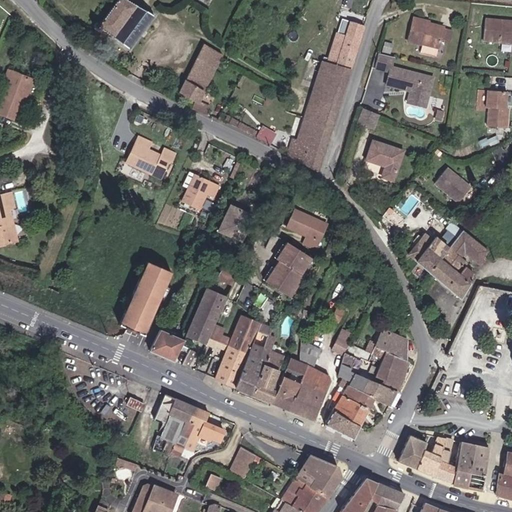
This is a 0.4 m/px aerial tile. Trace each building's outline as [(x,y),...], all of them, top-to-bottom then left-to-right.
[(120,0),(98,28),(133,50),(157,15),(130,0),(120,0)] [(489,36),(511,37),(511,15),(491,13),(489,36)] [(450,23),(420,14),(414,37),(429,42),(428,47),(443,51),(450,23)] [(355,72),(370,28),(359,24),(354,38),(345,35),(335,65),(355,72)] [(511,42),(503,44),(504,50),(511,49),(511,42)] [(201,103),(201,102),(225,57),(207,46),(182,93),(201,103)] [(401,53),(386,49),(382,63),(396,67),(393,80),(412,85),(413,82),(418,84),(416,90),(434,95),(440,74),(398,62),(401,53)] [(27,81),(33,83),(39,65),(12,56),(8,68),(12,69),(1,98),(19,105),(25,86),(27,81)] [(321,173),(339,119),(355,72),(329,63),(296,159),(321,173)] [(511,105),(511,101),(509,101),(511,84),(495,81),(491,99),(494,99),(491,117),(510,121),(511,105)] [(432,103),(434,95),(416,90),(414,98),(432,103)] [(210,115),(214,108),(201,102),(201,103),(197,109),(210,115)] [(385,111),(369,105),(364,120),(380,125),(385,111)] [(235,128),(239,120),(224,113),(220,120),(235,128)] [(262,125),(257,137),(271,143),(277,131),(262,125)] [(152,148),(156,141),(141,134),(128,161),(133,163),(143,143),(152,148)] [(388,179),(398,182),(408,152),(379,142),(372,161),(391,168),(388,179)] [(173,162),(175,163),(180,152),(169,146),(165,154),(152,148),(143,143),(133,163),(165,179),(173,162)] [(442,173),(467,193),(480,175),(456,155),(442,173)] [(239,173),(246,160),(243,158),(236,171),(239,173)] [(197,174),(192,171),(185,185),(190,188),(184,202),(200,210),(207,196),(216,200),(222,186),(197,173),(197,174)] [(12,219),(19,217),(15,202),(22,200),(19,186),(0,190),(0,230),(1,230),(4,240),(20,236),(16,224),(13,225),(12,219)] [(251,226),(246,223),(250,216),(232,207),(219,233),(243,245),(251,226)] [(320,253),(332,229),(301,214),(292,231),(310,241),(307,247),(320,253)] [(20,236),(26,234),(22,222),(16,224),(20,236)] [(432,271),(450,250),(453,245),(425,223),(406,245),(414,253),(413,254),(432,271)] [(488,259),(493,253),(465,229),(453,245),(450,250),(471,268),(474,264),(468,258),(471,254),(485,266),(491,261),(488,259)] [(305,278),(316,261),(303,253),(289,244),(278,262),(282,264),(305,278)] [(470,291),(479,275),(471,268),(450,250),(432,271),(464,298),(470,291)] [(119,324),(144,334),(173,272),(148,261),(119,324)] [(303,282),(305,278),(282,264),(277,272),(302,287),(305,283),(303,282)] [(222,278),(235,284),(241,273),(227,266),(222,278)] [(269,285),(295,301),(302,287),(277,272),(269,285)] [(211,336),(217,324),(223,311),(229,299),(207,289),(186,332),(208,343),(211,336)] [(330,322),(337,325),(344,313),(336,309),(330,322)] [(231,345),(250,354),(264,324),(245,315),(231,345)] [(211,336),(219,340),(225,327),(217,324),(211,336)] [(236,386),(253,394),(271,352),(265,350),(274,328),(264,324),(250,354),(236,386)] [(149,350),(173,360),(183,338),(160,328),(149,350)] [(283,378),(276,375),(289,343),(284,340),(286,333),(274,328),(265,350),(271,352),(253,394),(272,403),(283,378)] [(397,392),(406,364),(408,341),(382,331),(372,352),(374,353),(370,360),(380,365),(378,370),(376,369),(372,376),(370,381),(397,392)] [(330,352),(341,358),(350,340),(339,334),(330,352)] [(318,346),(325,350),(330,341),(323,337),(318,346)] [(309,369),(318,354),(311,349),(311,344),(302,340),(299,364),(303,366),(309,369)] [(216,378),(236,386),(250,354),(231,345),(216,378)] [(188,366),(195,351),(188,348),(181,363),(188,366)] [(288,410),(298,383),(303,366),(299,364),(290,360),(283,378),(272,403),(288,410)] [(365,373),(372,376),(376,369),(368,365),(365,373)] [(313,422),(327,382),(325,378),(308,370),(309,369),(303,366),(298,383),(288,410),(313,422)] [(390,407),(397,392),(370,381),(337,367),(333,376),(339,379),(346,382),(345,386),(373,399),(390,407)] [(373,399),(345,386),(346,382),(339,379),(336,384),(343,388),(340,395),(339,396),(368,410),(373,399)] [(137,380),(130,396),(150,405),(157,389),(137,380)] [(336,384),(333,392),(340,395),(343,388),(336,384)] [(360,426),(368,410),(339,396),(340,395),(333,392),(329,400),(335,403),(330,413),(360,426)] [(203,424),(194,421),(198,406),(174,399),(171,406),(165,404),(160,419),(161,425),(175,429),(171,441),(166,439),(161,453),(181,460),(185,445),(195,449),(203,424)] [(136,411),(149,416),(152,409),(139,404),(136,411)] [(205,452),(210,434),(217,413),(198,406),(194,421),(203,424),(195,449),(205,452)] [(353,441),(360,426),(330,413),(324,427),(353,441)] [(416,472),(423,453),(427,445),(410,439),(398,465),(416,472)] [(416,472),(436,481),(445,442),(437,440),(431,456),(423,453),(416,472)] [(436,481),(453,486),(456,468),(447,466),(451,443),(445,442),(436,481)] [(453,488),(469,491),(475,448),(460,445),(456,468),(453,486),(453,488)] [(469,491),(483,493),(489,452),(475,448),(469,491)] [(238,474),(252,483),(262,460),(264,456),(250,449),(238,474)] [(326,500),(339,476),(335,465),(311,454),(297,478),(326,500)] [(511,500),(511,456),(508,455),(504,473),(501,472),(498,497),(511,500)] [(138,464),(118,457),(116,463),(119,468),(123,465),(136,470),(138,464)] [(216,488),(226,491),(230,481),(220,477),(216,488)] [(317,511),(321,507),(326,500),(297,478),(284,501),(298,511),(317,511)] [(349,511),(374,511),(387,490),(368,482),(349,511)] [(181,511),(187,499),(166,490),(166,491),(158,488),(154,489),(144,511),(181,511)] [(398,511),(405,498),(387,490),(374,511),(398,511)] [(298,511),(284,501),(279,498),(274,507),(279,509),(276,511),(298,511)]
